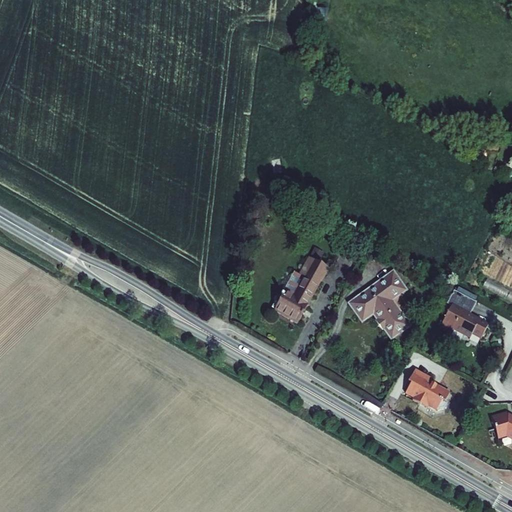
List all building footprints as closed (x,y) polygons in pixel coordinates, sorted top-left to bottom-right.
[(329,272),(311,262),(303,278),(299,276),(282,306),(278,305),(272,315),(298,329),(309,309),(296,301),(300,295),(313,302),(329,272)] [(415,332),(399,306),(412,298),(400,279),(357,308),(369,326),(380,318),(396,344),(415,332)] [(497,282),(492,288),(499,294),(504,287),(497,282)] [(482,306),(460,294),(453,308),(456,309),(445,330),(457,336),(459,331),(477,341),(478,337),(487,341),(494,329),(475,318),(482,306)] [(313,302),(300,295),(296,301),(309,309),(313,302)] [(434,381),(417,373),(411,385),(413,386),(407,396),(415,400),(414,403),(428,411),(429,409),(438,414),(446,412),(449,407),(446,405),(451,396),(435,387),(434,381)] [(511,419),(510,418),(509,415),(494,420),(500,440),(509,437),(511,439),(511,419)]
